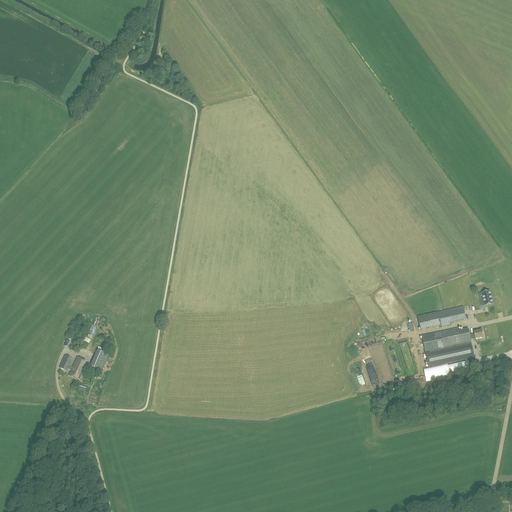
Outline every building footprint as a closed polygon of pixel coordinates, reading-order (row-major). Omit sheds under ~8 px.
[(493,304),(490,292),(490,291),(482,293),(483,298),(480,299),(482,306),(484,305),(485,306),(493,304)] [(463,307),(438,313),(418,317),(421,329),(440,325),(441,328),(448,327),(448,325),(466,320),(463,307)] [(470,340),(469,335),(468,329),(459,331),(458,329),(440,332),(423,336),(426,352),(471,343),(470,340)] [(474,334),(469,335),(470,340),(475,339),(484,338),(482,331),(474,332),(474,334)] [(474,358),(471,345),(427,355),(429,367),(433,385),(478,375),(477,371),(482,370),(480,360),(475,361),(474,358)] [(102,371),(109,355),(97,350),(91,366),(102,371)] [(68,368),(70,369),(71,368),(69,367),(72,359),(65,356),(60,368),(67,371),(68,368)] [(72,368),(71,368),(70,369),(72,370),(69,376),(80,380),(88,362),(77,358),(72,368)]
